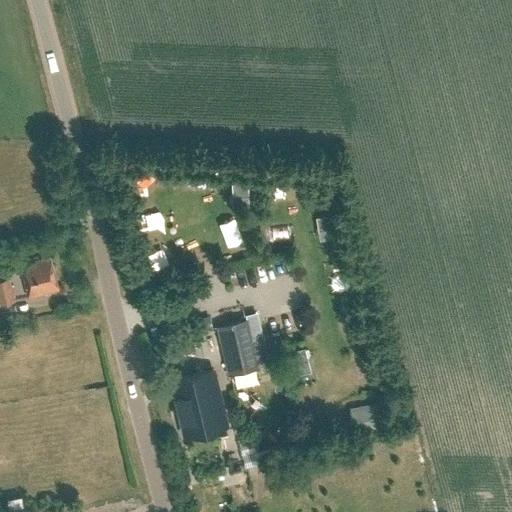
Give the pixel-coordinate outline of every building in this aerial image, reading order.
[(30,295),(59,287),(51,255),(22,262),(30,295)] [(0,302),(17,298),(11,275),(0,278),(0,302)] [(218,325),(229,374),(262,367),(251,318),(218,325)] [(215,379),(209,381),(207,372),(173,380),(187,435),(226,425),(215,379)] [(282,448),(250,452),(251,463),(283,459),(282,448)] [(5,497),(7,507),(21,505),(19,495),(5,497)]
